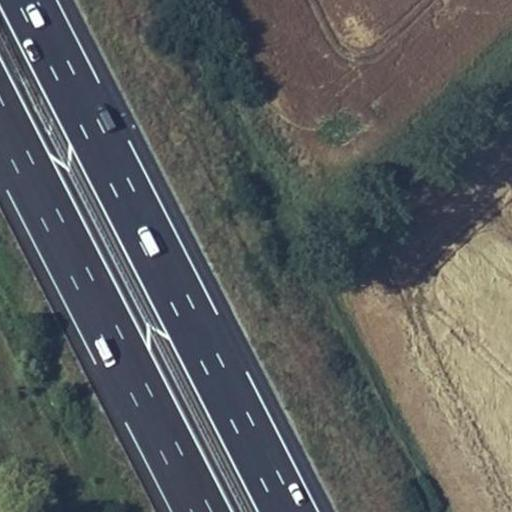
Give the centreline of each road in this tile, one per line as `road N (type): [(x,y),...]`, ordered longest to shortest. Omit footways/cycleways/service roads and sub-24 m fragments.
road 1 (motorway): [(289,511),(28,0)]
road 2 (motorway): [(0,118),(200,511)]
